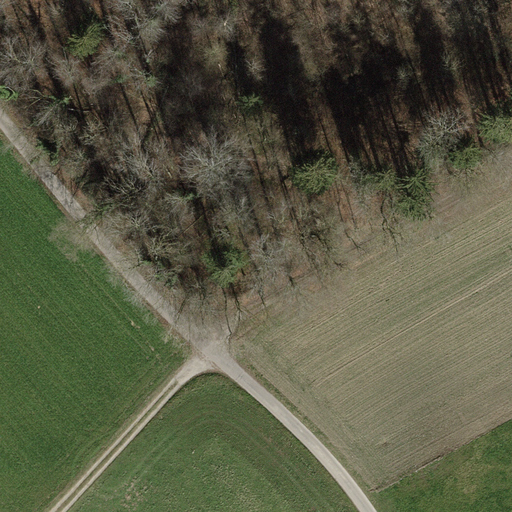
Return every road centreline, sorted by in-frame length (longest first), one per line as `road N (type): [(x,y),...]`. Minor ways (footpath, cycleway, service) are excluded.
road 1 (track): [(511,168),(362,244),(206,352),(57,511)]
road 2 (unclassified): [(366,511),(335,468),(206,352),(0,112)]
